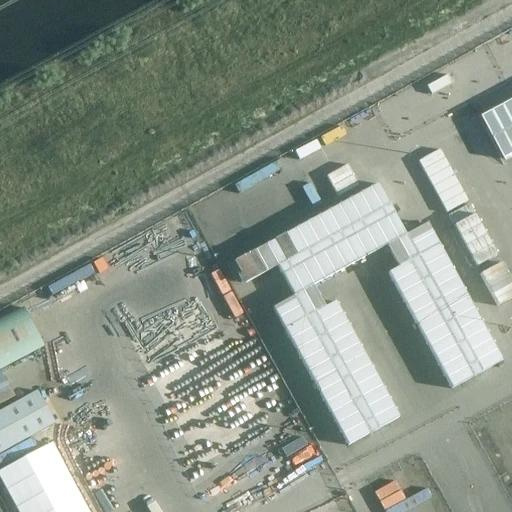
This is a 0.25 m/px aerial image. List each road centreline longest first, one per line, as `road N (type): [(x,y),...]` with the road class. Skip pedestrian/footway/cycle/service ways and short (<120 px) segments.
road 1 (unknown): [(245,285),(345,465),(511,361)]
road 2 (unknown): [(450,102),(217,226)]
